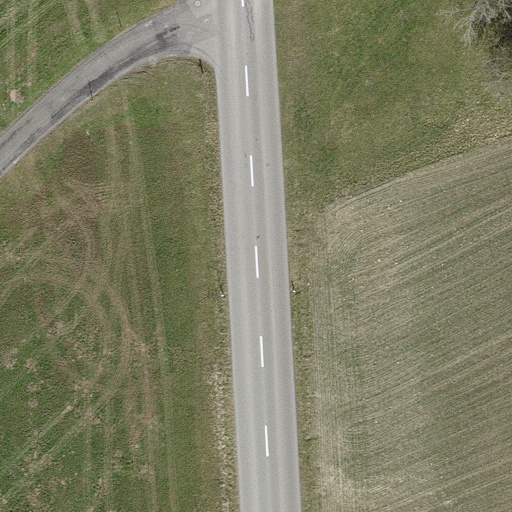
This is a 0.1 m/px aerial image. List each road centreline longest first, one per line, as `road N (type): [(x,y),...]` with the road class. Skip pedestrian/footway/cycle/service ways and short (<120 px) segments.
road 1 (tertiary): [(236,0),(268,511)]
road 2 (track): [(237,34),(123,58),(0,158)]
